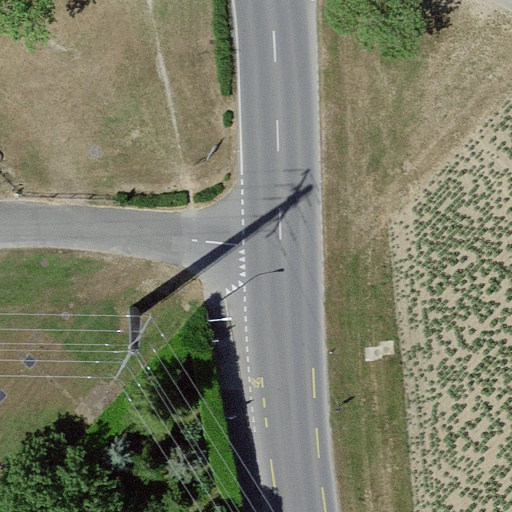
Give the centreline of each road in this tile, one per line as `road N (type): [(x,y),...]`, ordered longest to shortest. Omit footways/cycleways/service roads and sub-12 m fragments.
road 1 (residential): [(0,231),(283,250)]
road 2 (tertiary): [(309,511),(283,250)]
road 3 (tertiary): [(283,250),(274,0)]
